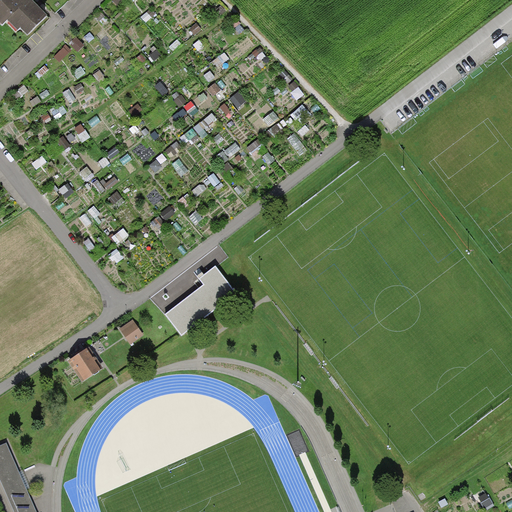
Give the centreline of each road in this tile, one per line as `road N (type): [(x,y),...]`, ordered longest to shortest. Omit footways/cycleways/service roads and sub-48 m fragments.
road 1 (residential): [(120,308),(511,12)]
road 2 (residential): [(120,308),(0,152)]
road 3 (residential): [(0,388),(120,308)]
road 4 (residential): [(0,91),(93,0)]
